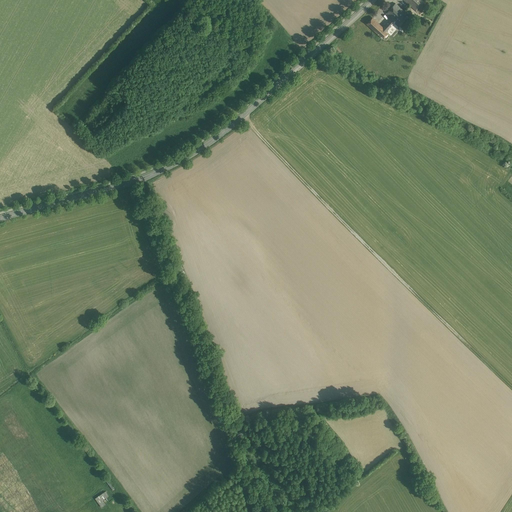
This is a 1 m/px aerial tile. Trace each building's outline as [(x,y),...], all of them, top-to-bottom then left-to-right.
[(424,2),(421,0),(403,0),(416,11),(419,7),(424,2)] [(424,2),(419,7),(421,9),(418,13),(419,14),(427,5),(424,2)] [(391,18),(383,27),(372,18),(366,24),(383,39),(388,33),(391,35),(398,27),(394,23),(396,21),(404,12),(404,11),(395,4),(387,14),(391,18)] [(405,10),(404,11),(404,12),(396,21),(398,22),(398,23),(400,25),(399,26),(399,29),(401,31),(403,31),(406,28),(406,25),(404,24),(409,18),(407,16),(409,14),(405,10)] [(105,491),(95,499),(99,503),(103,500),(109,496),(105,491)]
